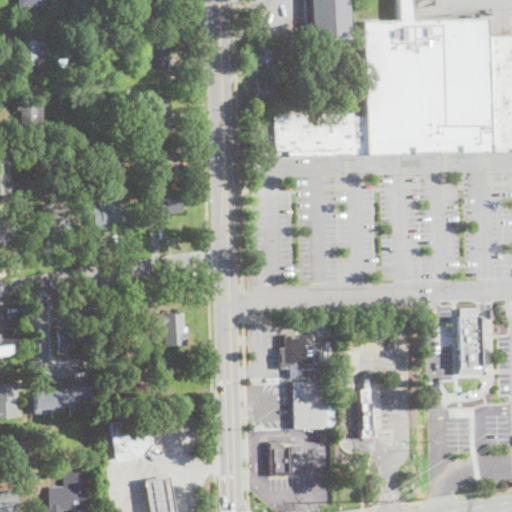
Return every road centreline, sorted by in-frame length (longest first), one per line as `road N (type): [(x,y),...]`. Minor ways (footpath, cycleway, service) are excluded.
road 1 (tertiary): [(217,0),(232,511)]
road 2 (residential): [(225,254),(0,290)]
